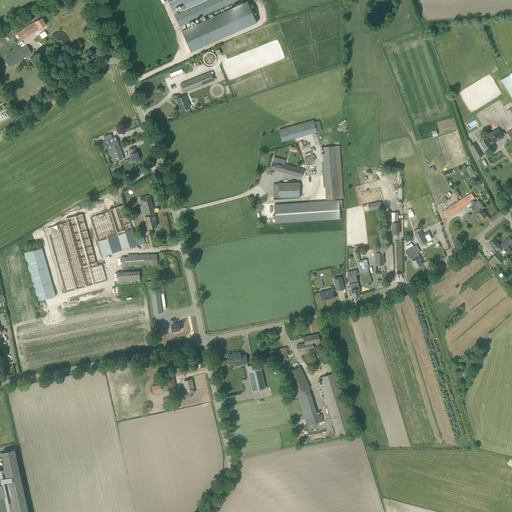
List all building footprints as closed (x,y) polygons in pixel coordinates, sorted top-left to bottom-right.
[(167,0),(182,31),(191,52),(256,22),(257,22),(247,1),(247,2),(243,4),(241,1),(232,5),(233,8),(225,12),(224,10),(232,7),(231,5),(220,10),(221,12),(223,11),(223,12),(191,27),(185,15),(217,0),(167,0)] [(17,34),(18,36),(21,40),(27,36),(39,28),(40,28),(46,25),(41,18),(35,22),(23,29),(17,34)] [(10,67),(32,53),(27,45),(5,59),(10,67)] [(213,81),(210,72),(180,84),(183,93),(200,86),(213,81)] [(511,72),(501,80),(511,98),(511,72)] [(190,108),(185,96),(176,99),(181,111),(190,108)] [(282,142),(316,132),(313,120),(279,130),(282,142)] [(503,137),(502,136),(499,130),(479,142),(483,149),(503,137)] [(107,150),(108,153),(112,163),(124,159),(116,137),(113,138),(111,134),(104,136),(105,141),(97,143),(101,153),(107,150)] [(475,143),(469,146),(477,159),(482,155),(475,143)] [(339,146),(335,146),(322,147),(324,178),(326,201),(274,205),(274,217),(275,223),(340,218),(339,212),(339,209),(342,209),(342,200),(334,201),(334,199),(342,198),(339,146)] [(134,148),(130,149),(128,150),(131,158),(127,160),(128,164),(139,159),(137,152),(136,152),(134,148)] [(306,164),(314,161),(312,156),(304,159),(306,164)] [(285,160),(274,157),(270,169),(301,179),(303,170),(283,165),(285,160)] [(278,183),(278,192),(273,193),(273,197),(278,197),(278,198),(299,197),(299,182),(278,183)] [(470,202),(473,205),(475,202),(473,200),(475,199),(471,193),(469,194),(448,207),(448,208),(446,208),(442,211),(446,217),(448,215),(449,217),(460,210),(461,209),(460,208),(470,202)] [(145,217),(148,229),(156,226),(154,218),(156,218),(150,195),(139,198),(142,206),(144,205),(147,216),(145,217)] [(369,211),(382,208),(381,201),(368,204),(369,211)] [(481,209),(475,202),(473,205),(477,210),(474,212),(470,216),(469,214),(465,216),(471,223),(475,219),(478,222),(480,219),(481,220),(486,215),(481,210),(481,209)] [(109,211),(122,250),(145,242),(143,234),(134,237),(125,205),(109,210),(109,211)] [(109,211),(96,216),(95,214),(93,215),(93,217),(90,217),(102,256),(122,250),(109,211)] [(97,266),(96,262),(83,214),(77,216),(76,213),(70,215),(71,217),(65,219),(66,222),(47,228),(65,293),(107,281),(102,264),(97,266)] [(418,228),(413,231),(421,245),(427,242),(420,230),(420,231),(418,228)] [(491,247),(493,250),(496,247),(500,251),(503,248),(504,249),(511,241),(511,240),(509,237),(500,245),(500,246),(499,245),(494,239),(489,243),(492,246),(491,247)] [(410,258),(416,268),(422,264),(420,261),(421,260),(419,257),(413,246),(406,250),(406,253),(409,259),(410,258)] [(24,253),(37,301),(55,296),(42,248),(24,253)] [(383,252),(378,253),(375,253),(375,265),(383,264),(383,252)] [(492,257),(499,264),(503,261),(496,253),(492,257)] [(148,256),(148,254),(137,255),(137,254),(129,255),(129,257),(120,258),(121,266),(122,266),(125,266),(125,269),(149,267),(158,267),(158,266),(157,256),(157,255),(148,256)] [(139,271),(116,273),(117,283),(139,281),(139,271)] [(348,281),(351,291),(348,292),(349,296),(352,296),(353,298),(360,296),(359,292),(360,292),(359,288),(355,289),(353,284),(357,283),(355,275),(350,276),(347,277),(348,281)] [(343,289),(340,277),(334,278),(336,290),(343,289)] [(159,289),(151,290),(154,314),(162,313),(159,289)] [(321,301),(334,298),(332,290),(319,292),(321,301)] [(165,303),(161,303),(163,315),(170,314),(169,308),(166,308),(165,303)] [(174,320),(170,320),(171,325),(172,332),(180,330),(179,323),(175,324),(174,320)] [(303,337),(305,344),(297,345),(298,352),(314,349),(313,344),(320,342),(318,334),(303,337)] [(275,358),(288,355),(286,347),(269,351),(271,356),(274,355),(275,358)] [(240,353),(227,355),(229,364),(235,363),(236,366),(243,365),(243,364),(247,363),(245,355),(240,356),(240,353)] [(265,388),(260,364),(247,367),(252,391),(265,388)] [(297,394),(305,419),(318,415),(309,388),(310,388),(300,366),(285,373),(295,395),(297,394)] [(334,373),(318,377),(336,436),(352,431),(334,373)] [(184,381),(185,390),(181,391),(183,400),(191,398),(190,393),(194,392),(191,379),(184,381)] [(321,414),(318,415),(305,419),(307,426),(323,421),(321,414)] [(0,511),(27,511),(14,450),(1,453),(0,452),(0,511)]
